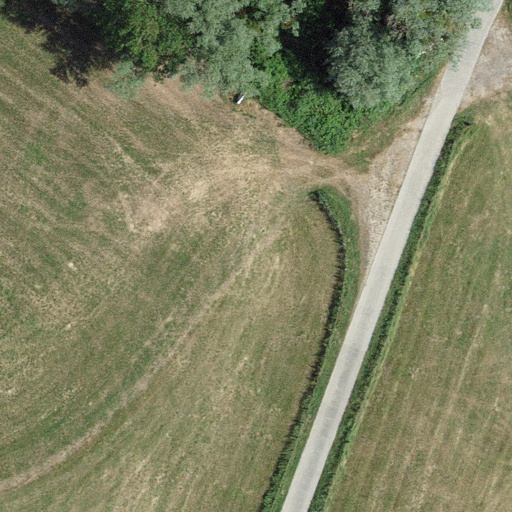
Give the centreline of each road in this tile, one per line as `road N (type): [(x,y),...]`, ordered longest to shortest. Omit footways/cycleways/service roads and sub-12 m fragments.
road 1 (track): [(294,511),(416,179),(499,0)]
road 2 (track): [(295,0),(391,159)]
